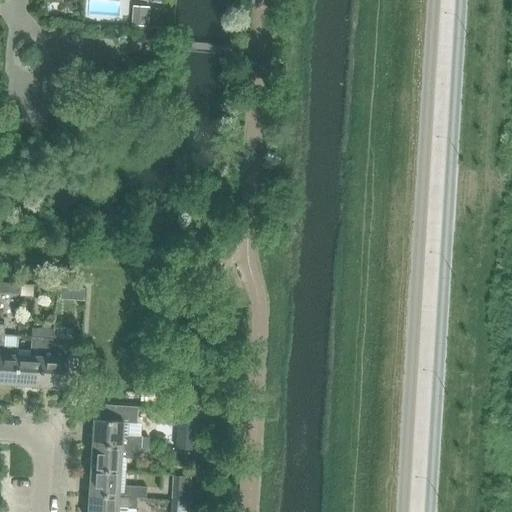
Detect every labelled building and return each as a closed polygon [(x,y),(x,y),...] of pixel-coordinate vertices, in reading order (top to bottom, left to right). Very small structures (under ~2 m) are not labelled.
[(134,7),(132,26),(148,27),(149,8),(134,7)] [(0,282),(0,293),(21,294),(22,284),(0,282)] [(22,284),(21,294),(21,296),(33,297),(34,285),(22,284)] [(0,383),(15,385),(17,355),(17,350),(17,337),(4,337),(4,335),(5,325),(0,324),(0,383)] [(17,355),(15,385),(39,386),(42,338),(43,329),(32,328),(31,337),(31,350),(17,350),(17,355)] [(42,338),(39,386),(65,388),(66,370),(80,371),(81,348),(53,346),(53,338),(54,329),(43,329),(42,338)] [(87,435),(87,443),(91,443),(91,444),(139,447),(148,448),(148,437),(139,437),(121,435),(122,420),(136,421),(137,408),(103,407),(103,419),(92,418),(91,435),(87,435)] [(91,444),(89,469),(119,471),(120,457),(138,458),(139,447),(91,444)] [(173,452),(172,467),(191,468),(192,454),(173,452)] [(89,469),(88,494),(136,497),(145,498),(146,486),(119,485),(119,471),(89,469)] [(173,474),(171,499),(189,501),(191,475),(173,474)] [(136,497),(88,494),(86,511),(126,511),(127,508),(135,508),(136,497)]
